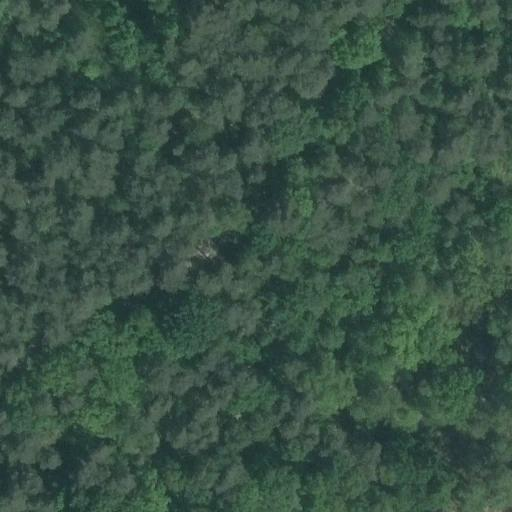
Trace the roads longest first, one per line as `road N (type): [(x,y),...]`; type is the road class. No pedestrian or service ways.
road 1 (track): [(402,0),(183,251)]
road 2 (track): [(183,251),(0,350)]
